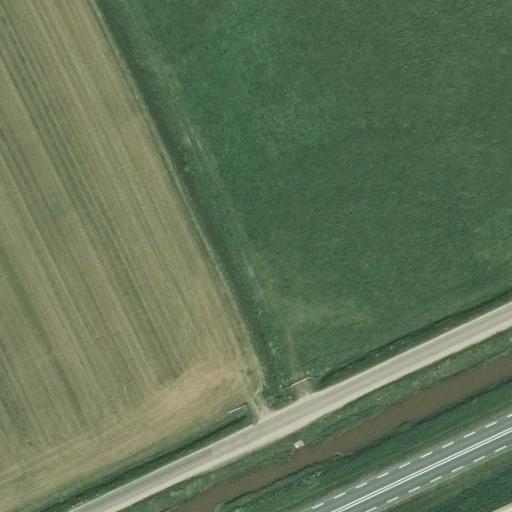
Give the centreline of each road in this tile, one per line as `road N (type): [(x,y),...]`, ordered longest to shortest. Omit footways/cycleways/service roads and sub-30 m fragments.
road 1 (unclassified): [(88,511),(511,311)]
road 2 (primary): [(337,511),(511,430)]
